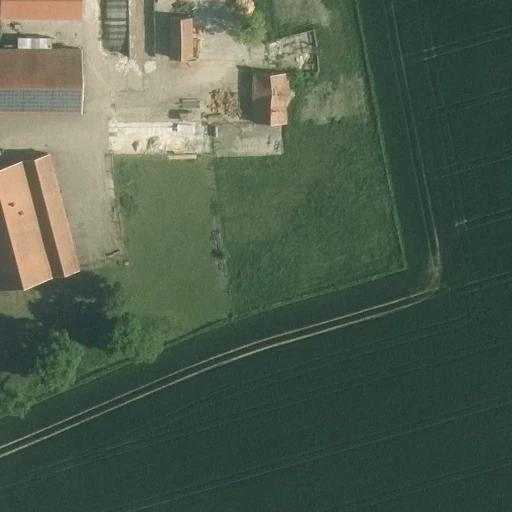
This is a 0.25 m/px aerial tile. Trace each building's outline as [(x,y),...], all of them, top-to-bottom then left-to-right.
[(0,0),(0,16),(70,18),(71,0),(0,0)] [(166,59),(190,58),(190,16),(166,17),(166,59)] [(4,50),(3,112),(80,113),(81,51),(17,50),(17,46),(3,46),(4,50)] [(249,123),(284,123),(283,72),(249,72),(249,123)] [(46,143),(0,153),(0,282),(74,265),(46,143)]
